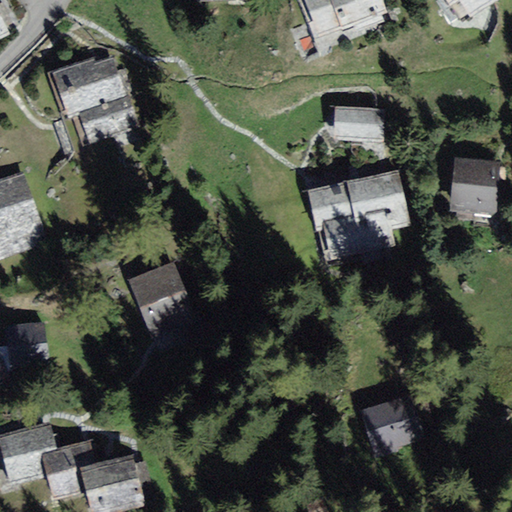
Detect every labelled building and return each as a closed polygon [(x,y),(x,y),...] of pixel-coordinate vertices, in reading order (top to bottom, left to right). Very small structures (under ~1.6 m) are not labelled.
[(195,0),(196,8),(249,8),(248,0),(195,0)] [(297,0),(316,56),(393,28),(387,0),(297,0)] [(437,0),(444,11),(448,8),(457,24),(495,0),(437,0)] [(0,42),(9,39),(0,15),(0,42)] [(110,59),(49,77),(66,126),(77,125),(82,142),(116,138),(117,149),(142,144),(128,75),(116,77),(110,59)] [(330,109),(329,140),(384,143),(385,112),(330,109)] [(495,165),(450,162),(446,215),(491,218),(495,165)] [(396,175),(307,193),(314,233),(321,232),(327,266),(393,253),(390,232),(407,229),(396,175)] [(0,183),(0,262),(48,248),(26,176),(0,183)] [(176,267),(128,284),(150,346),(198,329),(176,267)] [(47,329),(4,330),(5,373),(48,373),(47,329)] [(402,399),(357,413),(373,463),(418,449),(402,399)] [(46,432),(0,440),(0,461),(6,492),(47,486),(52,504),(82,497),(86,511),(138,511),(142,511),(139,503),(153,499),(144,455),(93,468),(88,445),(53,455),(46,432)]
